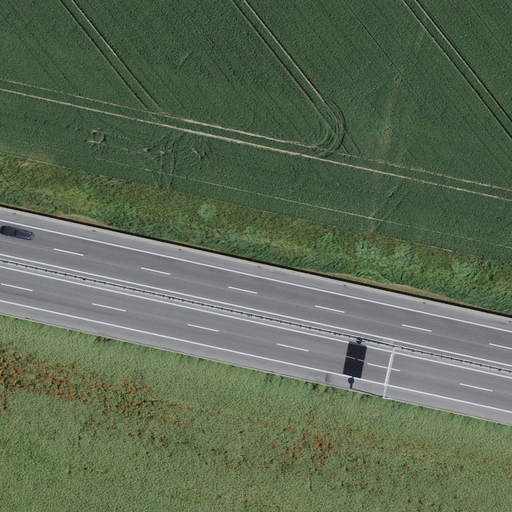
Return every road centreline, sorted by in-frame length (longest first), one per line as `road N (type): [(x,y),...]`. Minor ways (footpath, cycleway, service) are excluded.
road 1 (motorway): [(0,283),(511,395)]
road 2 (motorway): [(511,348),(0,237)]
